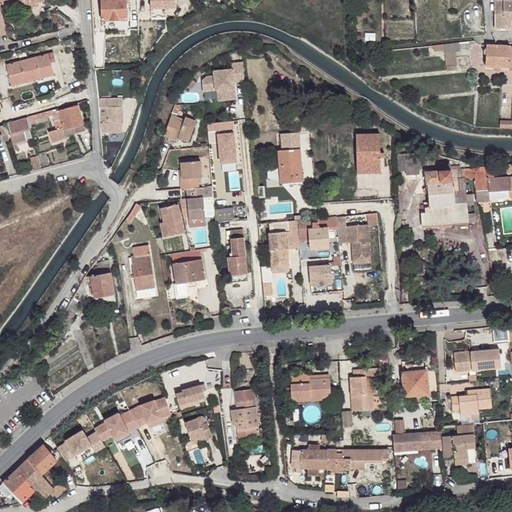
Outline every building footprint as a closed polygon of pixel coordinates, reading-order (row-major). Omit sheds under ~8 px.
[(100,0),(102,20),(128,19),(127,0),(100,0)] [(511,0),(494,0),(494,28),(511,27),(511,0)] [(433,45),(434,51),(445,49),(445,52),(460,50),(459,42),(433,45)] [(486,45),(486,66),(509,67),(511,67),(511,45),(510,45),(486,45)] [(6,65),(12,86),(41,78),(40,74),(53,71),(51,62),(49,54),(6,65)] [(232,69),(214,71),(214,75),(207,76),(203,80),(203,91),(218,89),(226,89),(227,99),(236,99),(234,82),(244,81),(243,62),(232,63),(232,69)] [(185,85),(190,90),(196,83),(192,78),(185,85)] [(226,89),(218,89),(219,100),(227,99),(226,89)] [(100,99),(101,133),(120,133),(123,123),(122,98),(100,99)] [(49,132),(52,142),(66,137),(65,136),(63,129),(83,123),(78,105),(58,110),(57,108),(28,116),(30,121),(52,115),(57,113),(59,120),(54,121),(57,129),(49,132)] [(171,115),(164,136),(178,141),(179,139),(189,142),(196,121),(185,117),(185,120),(171,115)] [(8,123),(11,134),(24,131),(31,129),(28,118),(8,123)] [(268,120),(267,134),(291,136),(292,122),(268,120)] [(233,121),(208,124),(209,132),(234,129),(233,121)] [(63,129),(65,136),(85,130),(83,123),(63,129)] [(11,134),(15,149),(18,148),(17,143),(27,140),(24,131),(11,134)] [(234,133),(218,135),(221,163),(237,162),(234,133)] [(356,134),(357,168),(381,167),(381,158),(381,153),(380,134),(356,134)] [(303,181),(300,148),(278,150),(281,184),(303,181)] [(397,154),(398,171),(408,171),(407,153),(397,154)] [(408,171),(408,175),(420,175),(419,169),(427,169),(427,166),(436,166),(435,155),(419,155),(418,153),(407,153),(408,171)] [(30,158),(34,171),(41,169),(37,156),(30,158)] [(180,179),(181,189),(189,188),(199,187),(198,178),(203,177),(201,160),(181,162),(182,179),(180,179)] [(509,163),(499,164),(499,172),(510,171),(509,163)] [(421,213),(422,226),(432,226),(446,224),(469,223),(468,214),(467,206),(466,194),(466,190),(465,178),(475,177),(474,169),(461,170),(460,166),(450,166),(450,164),(439,164),(440,171),(426,172),(429,207),(425,207),(425,212),(421,213)] [(475,177),(477,202),(490,201),(489,192),(509,191),(509,198),(511,197),(511,176),(488,178),(487,167),(474,168),(474,169),(475,177)] [(189,218),(189,220),(205,218),(204,198),(213,197),(212,186),(199,187),(189,188),(190,198),(187,198),(189,218)] [(489,192),(490,201),(509,198),(509,191),(489,192)] [(184,218),(189,218),(187,198),(180,199),(184,218)] [(136,203),(125,219),(130,222),(141,206),(136,203)] [(160,223),(163,237),(185,232),(178,204),(160,208),(164,222),(160,223)] [(215,219),(233,218),(232,206),(214,207),(215,219)] [(367,214),(368,224),(377,224),(377,213),(367,214)] [(345,216),(337,216),(339,243),(352,242),(353,259),(370,257),(368,224),(346,226),(345,216)] [(312,219),(298,220),(300,241),(309,240),(310,249),(330,248),(329,229),(337,229),(335,217),(312,219)] [(205,218),(189,220),(190,226),(206,225),(205,218)] [(298,220),(289,221),(290,231),(269,233),(272,268),(289,267),(288,250),(301,249),(300,241),(298,220)] [(244,230),(227,231),(227,239),(232,238),(234,257),(228,257),(230,275),(231,283),(240,282),(239,274),(248,274),(244,230)] [(132,256),(138,298),(157,296),(149,245),(133,247),(135,255),(132,256)] [(172,255),(176,281),(185,280),(186,283),(205,280),(200,251),(172,255)] [(91,276),(95,298),(115,294),(111,272),(109,264),(96,267),(98,274),(91,276)] [(264,289),(272,289),(270,267),(262,267),(264,289)] [(248,274),(239,274),(240,282),(249,281),(248,274)] [(342,277),(330,278),(331,291),(343,290),(342,277)] [(186,283),(185,280),(176,281),(178,293),(187,292),(186,283)] [(115,294),(95,298),(97,306),(116,302),(115,294)] [(72,299),(60,320),(64,323),(69,315),(73,317),(81,305),(72,299)] [(454,353),(455,372),(501,369),(500,349),(454,353)] [(402,372),(405,396),(429,394),(427,370),(421,370),(421,365),(406,366),(407,371),(402,372)] [(350,377),(352,411),(374,409),(373,394),(372,376),(376,376),(380,375),(380,368),(360,369),(360,377),(354,377),(350,377)] [(290,373),(291,397),(299,397),(299,400),(331,399),(330,378),(310,379),(310,372),(290,373)] [(183,391),(176,393),(180,408),(187,406),(186,402),(199,399),(205,398),(201,385),(183,389),(183,391)] [(231,410),(232,425),(236,424),(237,433),(245,432),(246,437),(259,435),(254,388),(235,391),(237,409),(231,410)] [(451,397),(452,411),(460,411),(460,415),(479,414),(479,409),(492,408),(491,389),(467,390),(468,396),(451,397)] [(102,441),(146,421),(153,437),(166,431),(160,418),(171,413),(163,394),(155,397),(154,396),(119,411),(118,409),(101,416),(104,422),(85,431),(83,426),(62,435),(65,441),(57,444),(64,459),(78,453),(81,458),(106,448),(102,441)] [(201,417),(197,418),(200,425),(207,423),(206,418),(201,417)] [(197,418),(185,422),(191,441),(204,436),(205,440),(212,437),(207,423),(200,425),(197,418)] [(397,434),(405,433),(404,421),(396,421),(397,434)] [(442,437),(443,459),(454,458),(455,460),(469,459),(468,449),(476,449),(474,427),(474,423),(457,425),(457,435),(442,437)] [(394,440),(395,452),(442,448),(441,437),(441,431),(394,434),(394,440)] [(42,475),(48,469),(58,461),(43,444),(28,458),(37,469),(42,475)] [(292,450),(292,467),(308,468),(308,476),(319,476),(319,469),(331,469),(335,469),(335,472),(344,472),(345,469),(355,468),(355,460),(365,460),(383,460),(383,458),(390,458),(390,450),(320,450),(320,445),(308,445),(309,450),(292,450)] [(3,483),(13,492),(37,469),(28,458),(3,483)] [(365,460),(355,460),(355,468),(365,468),(365,462),(365,460)] [(274,479),(273,467),(266,467),(267,478),(274,479)] [(13,492),(23,502),(36,490),(45,499),(51,492),(57,498),(67,489),(60,482),(48,469),(42,475),(37,469),(13,492)] [(469,475),(457,476),(457,484),(469,483),(469,475)]
